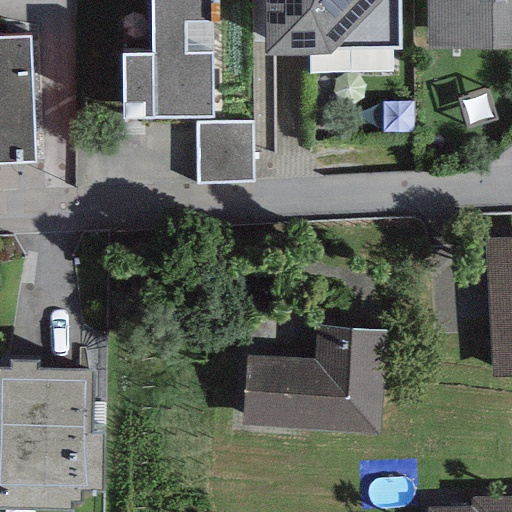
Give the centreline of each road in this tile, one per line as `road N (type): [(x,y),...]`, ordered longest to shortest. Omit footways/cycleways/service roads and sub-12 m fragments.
road 1 (residential): [(511,191),(0,210)]
road 2 (unknown): [(47,0),(49,208)]
